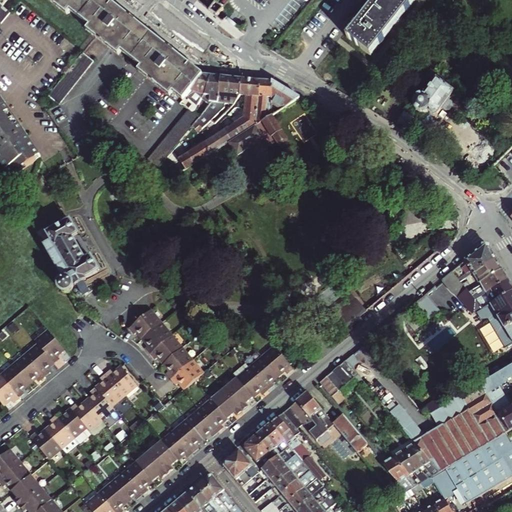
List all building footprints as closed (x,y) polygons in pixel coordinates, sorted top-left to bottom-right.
[(202,75),(109,0),(49,0),(67,14),(71,10),(90,25),(87,29),(119,56),(122,51),(141,67),(138,71),(170,97),(173,93),(182,100),(185,96),(202,75)] [(373,0),(344,37),(369,57),(413,0),(373,0)] [(0,22),(1,24),(11,12),(4,6),(0,3),(0,22)] [(216,4),(209,11),(218,19),(225,12),(216,4)] [(94,60),(81,50),(47,95),(59,105),(94,60)] [(211,76),(202,75),(185,96),(189,100),(184,106),(189,110),(193,112),(200,102),(203,96),(205,96),(211,76)] [(222,77),(211,76),(205,96),(209,97),(209,102),(207,102),(206,104),(208,106),(211,102),(216,104),(222,77)] [(227,77),(222,77),(216,104),(211,102),(208,106),(202,115),(186,135),(189,138),(195,131),(197,133),(211,121),(212,121),(224,109),(225,105),(233,107),(240,96),(242,79),(232,78),(231,79),(228,79),(227,77)] [(261,81),(244,79),(242,97),(239,103),(247,104),(246,109),(259,110),(261,81)] [(272,98),(273,82),(261,81),(259,110),(258,125),(263,121),(270,117),(270,113),(267,112),(268,98),(272,98)] [(455,94),(436,81),(424,99),(420,99),(417,99),(414,101),(412,104),(412,107),(412,111),(413,114),(415,116),(419,117),(422,118),(425,117),(427,116),(429,114),(437,120),(442,113),(445,115),(448,111),(450,113),(454,108),(452,106),(454,104),(450,101),(455,94)] [(273,82),(272,98),(271,104),(281,110),(300,98),(275,83),(273,82)] [(0,92),(0,131),(17,123),(0,92)] [(259,110),(246,109),(246,117),(244,118),(252,129),(256,126),(258,125),(259,110)] [(199,117),(193,112),(189,110),(149,160),(159,168),(199,117)] [(270,117),(263,121),(273,137),(274,136),(280,146),(281,147),(282,147),(283,148),(284,148),(286,147),(287,147),(288,146),(289,145),(289,144),(289,142),(289,140),(273,115),(270,117)] [(252,129),(244,118),(235,124),(242,135),(252,129)] [(39,163),(17,123),(0,131),(0,166),(8,181),(39,163)] [(242,135),(235,124),(225,131),(232,142),(242,135)] [(265,139),(256,126),(252,129),(242,135),(232,142),(228,144),(237,157),(265,139)] [(232,142),(225,131),(216,137),(223,147),(228,144),(232,142)] [(223,147),(216,137),(207,142),(214,153),(223,147)] [(214,153),(207,142),(198,148),(205,159),(214,153)] [(205,159),(198,148),(189,154),(195,165),(205,159)] [(511,149),(496,164),(503,172),(511,164),(511,149)] [(195,165),(189,154),(179,160),(187,171),(195,165)] [(187,171),(179,160),(172,165),(179,175),(187,171)] [(179,175),(172,165),(159,176),(167,184),(179,175)] [(502,177),(501,175),(493,167),(477,188),(487,195),(504,194),(505,193),(496,183),(502,177)] [(85,278),(98,270),(91,257),(85,260),(72,238),(78,235),(70,221),(50,233),(47,228),(38,233),(66,283),(64,284),(63,287),(63,290),(65,293),(67,294),(71,293),(73,291),(74,289),(74,285),(76,285),(86,279),(85,278)] [(464,273),(471,269),(474,274),(497,261),(489,248),(485,247),(460,267),(464,273)] [(463,284),(469,291),(472,289),(503,271),(497,261),(474,274),(470,276),(472,279),(463,284)] [(477,300),(480,298),(492,291),(509,281),(503,271),(472,289),(476,294),(473,296),(477,300)] [(488,319),(498,334),(505,330),(511,341),(511,293),(484,310),(477,300),(473,296),(469,291),(463,284),(461,281),(454,272),(443,281),(452,292),(460,297),(474,314),(477,314),(478,313),(482,320),(488,319)] [(511,293),(511,286),(509,281),(492,291),(494,295),(483,302),(480,298),(477,300),(484,310),(511,293)] [(427,320),(441,311),(431,294),(417,303),(427,320)] [(136,337),(141,343),(161,326),(150,313),(127,332),(134,340),(136,337)] [(142,351),(148,358),(171,339),(161,326),(141,343),(145,348),(142,351)] [(38,345),(54,365),(61,360),(58,357),(65,351),(49,332),(36,343),(38,345)] [(157,362),(162,367),(182,351),(171,339),(148,358),(153,365),(157,362)] [(25,356),(44,378),(50,372),(48,370),(54,365),(38,345),(25,356)] [(275,349),(261,361),(277,380),(284,375),(286,377),(293,372),(275,349)] [(164,376),(169,382),(192,364),(182,351),(162,367),(167,373),(164,376)] [(360,361),(354,355),(347,361),(352,368),(360,361)] [(13,366),(29,386),(35,381),(37,383),(44,378),(25,356),(13,366)] [(261,361),(249,371),(267,393),(273,388),(270,386),(277,380),(261,361)] [(352,368),(347,361),(340,367),(352,382),(359,376),(352,368)] [(178,386),(183,392),(202,376),(192,364),(169,382),(174,388),(178,386)] [(1,376),(19,398),(25,393),(23,391),(29,386),(13,366),(1,376)] [(511,377),(511,406),(499,414),(509,432),(511,430),(511,366),(493,378),(481,385),(490,400),(496,397),(494,394),(497,392),(495,390),(508,383),(506,381),(511,377)] [(249,371),(236,381),(252,401),(258,396),(260,399),(267,393),(249,371)] [(113,375),(107,379),(126,401),(137,392),(121,372),(115,377),(113,375)] [(346,387),(334,372),(327,378),(339,393),(346,387)] [(0,376),(0,402),(3,407),(10,401),(13,404),(19,398),(1,376),(0,376)] [(339,393),(327,378),(320,384),(339,406),(346,400),(339,393)] [(102,388),(97,392),(113,412),(126,401),(107,379),(100,385),(102,388)] [(236,381),(223,392),(241,414),(247,410),(245,407),(252,401),(236,381)] [(409,436),(416,443),(441,473),(446,470),(506,434),(509,432),(499,414),(490,400),(481,385),(455,400),(463,414),(421,438),(415,431),(409,436)] [(94,401),(87,406),(104,426),(116,415),(113,412),(97,392),(91,397),(94,401)] [(223,392),(211,402),(230,425),(241,414),(223,392)] [(307,394),(296,404),(289,409),(283,414),(294,427),(313,449),(336,429),(333,425),(307,394)] [(211,402),(198,413),(217,435),(230,425),(211,402)] [(80,408),(73,414),(91,436),(104,426),(87,406),(82,411),(80,408)] [(198,413),(186,423),(205,446),(217,435),(198,413)] [(64,417),(58,422),(80,449),(93,439),(91,436),(73,414),(66,420),(64,417)] [(294,427),(283,414),(270,426),(289,448),(295,456),(302,464),(309,472),(311,473),(315,470),(295,445),(301,441),(291,429),(294,427)] [(369,447),(343,416),(333,425),(336,429),(359,455),(369,447)] [(53,431),(48,435),(63,454),(68,460),(80,449),(58,422),(51,428),(53,431)] [(186,423),(173,434),(192,456),(205,446),(186,423)] [(289,448),(270,426),(264,430),(281,451),(283,453),(289,448)] [(281,451),(264,430),(256,437),(275,459),(283,453),(281,451)] [(173,434),(160,444),(179,467),(192,456),(173,434)] [(511,448),(511,443),(510,440),(506,434),(446,470),(468,505),(511,479),(511,473),(501,455),(511,448)] [(39,438),(33,443),(51,465),(63,454),(48,435),(41,440),(39,438)] [(245,446),(245,451),(256,464),(264,458),(268,462),(266,463),(268,465),(275,459),(256,437),(245,446)] [(441,473),(416,443),(405,451),(420,469),(428,465),(437,475),(441,473)] [(160,444),(148,454),(167,477),(179,467),(160,444)] [(289,448),(283,453),(275,459),(268,465),(266,467),(261,471),(268,479),(285,464),(292,458),(295,456),(289,448)] [(239,451),(226,462),(225,467),(235,480),(245,472),(251,479),(253,478),(258,473),(239,451)] [(420,469),(405,451),(394,457),(410,476),(417,472),(426,482),(429,480),(420,469)] [(0,481),(20,465),(9,453),(0,460),(0,481)] [(148,454),(135,465),(154,488),(167,477),(148,454)] [(295,456),(292,458),(296,462),(291,466),(295,470),(302,464),(295,456)] [(410,476),(394,457),(384,464),(408,492),(411,490),(419,486),(410,476)] [(266,467),(262,463),(257,466),(261,471),(266,467)] [(288,468),(285,464),(268,479),(274,487),(295,470),(291,466),(288,468)] [(274,487),(281,495),(309,472),(302,464),(295,470),(274,487)] [(20,465),(0,481),(0,487),(2,489),(4,487),(10,494),(30,478),(20,465)] [(135,465),(123,475),(141,498),(154,488),(135,465)] [(309,472),(281,495),(288,502),(313,481),(315,479),(311,473),(309,472)] [(123,475),(110,486),(129,509),(141,498),(123,475)] [(242,511),(213,477),(209,476),(204,480),(196,487),(216,511),(242,511)] [(30,478),(10,494),(15,499),(12,502),(18,509),(40,490),(30,478)] [(245,484),(241,488),(248,495),(259,485),(253,478),(251,479),(245,484)] [(429,480),(426,482),(421,485),(424,490),(436,483),(433,478),(429,480)] [(320,490),(313,481),(288,502),(295,511),(312,496),(318,491),(320,490)] [(259,485),(248,495),(254,503),(266,494),(259,485)] [(419,486),(411,490),(414,495),(424,490),(421,485),(419,486)] [(110,486),(97,496),(110,511),(124,511),(129,509),(110,486)] [(216,511),(196,487),(187,494),(202,511),(216,511)] [(321,495),(315,500),(312,496),(295,511),(310,511),(325,500),(327,498),(330,496),(323,487),(320,490),(318,491),(321,495)] [(40,490),(18,509),(19,511),(24,511),(25,511),(24,511),(39,511),(51,503),(40,490)] [(408,492),(402,496),(405,501),(414,495),(411,490),(408,492)] [(202,511),(187,494),(178,502),(185,511),(202,511)] [(110,511),(97,496),(85,507),(88,511),(110,511)] [(327,498),(325,500),(310,511),(326,511),(332,508),(327,502),(332,498),(330,496),(327,498)] [(396,500),(393,502),(395,505),(397,508),(406,503),(405,501),(402,496),(396,500)] [(452,511),(445,499),(434,506),(437,511),(452,511)] [(185,511),(178,502),(168,511),(185,511)] [(385,511),(395,505),(393,502),(383,507),(385,511)] [(58,511),(51,503),(39,511),(58,511)] [(276,511),(277,511),(278,511),(271,503),(261,511),(276,511)]
